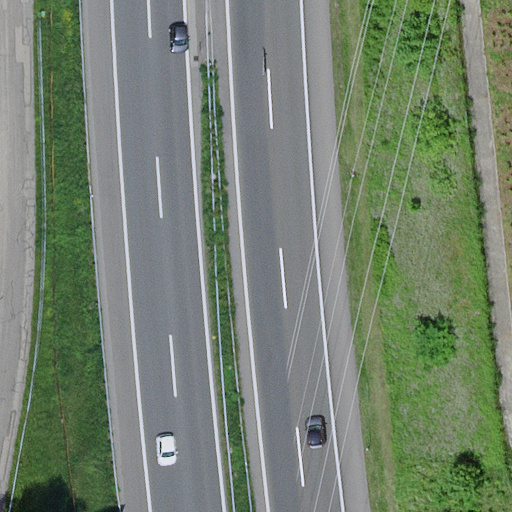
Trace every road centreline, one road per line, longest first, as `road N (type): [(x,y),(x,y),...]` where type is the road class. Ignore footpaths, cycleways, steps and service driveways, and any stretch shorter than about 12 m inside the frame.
road 1 (motorway): [(305,511),(269,136),(266,0)]
road 2 (motorway): [(147,0),(151,146),(185,511)]
road 3 (residential): [(0,352),(9,181),(6,0)]
